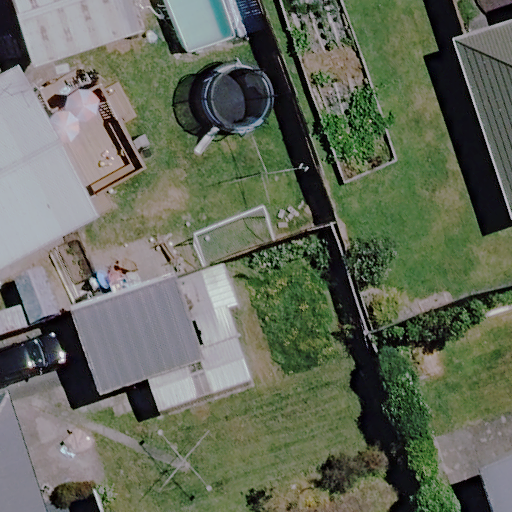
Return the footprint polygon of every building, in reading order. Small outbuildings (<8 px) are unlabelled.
[(141,39),(130,0),(2,0),(22,72),(141,39)] [(511,36),(455,54),(509,235),(511,234),(511,36)] [(0,267),(103,214),(45,101),(30,109),(13,76),(0,82),(0,267)] [(247,399),(210,271),(68,311),(104,439),(247,399)] [(45,511),(11,408),(0,411),(0,511),(45,511)] [(511,511),(511,478),(477,490),(483,511),(511,511)]
